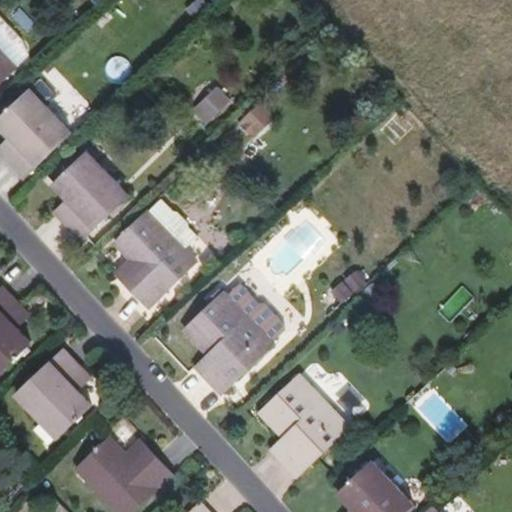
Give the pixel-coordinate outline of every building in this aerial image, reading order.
[(0,83),(17,67),(0,49),(0,83)] [(192,107),(206,124),(233,101),(219,84),(192,107)] [(38,113),(46,106),(31,89),(23,97),(38,113)] [(6,159),(24,178),(72,134),(46,106),(38,113),(23,97),(0,118),(0,126),(11,138),(19,147),(6,159)] [(260,100),(234,123),(251,141),(276,117),(260,100)] [(0,149),(0,151),(6,159),(19,147),(11,138),(0,149)] [(88,153),(79,161),(94,177),(102,169),(88,153)] [(63,221),(81,240),(128,196),(102,169),(94,177),(79,161),(53,185),(68,202),(75,209),(63,221)] [(189,223),(178,211),(173,211),(162,199),(149,211),(185,250),(197,238),(189,230),(189,223)] [(56,214),(63,221),(75,209),(68,202),(56,214)] [(149,211),(115,243),(130,260),(137,268),(123,281),(149,308),(197,262),(185,250),(149,211)] [(117,273),(123,281),(137,268),(130,260),(117,273)] [(359,268),(331,289),(341,302),(369,281),(359,268)] [(271,342),(285,330),(285,324),(263,301),(258,301),(241,282),(227,295),(225,293),(211,306),(185,331),(210,358),(216,364),(204,375),(222,395),(275,346),(271,342)] [(0,358),(6,364),(32,340),(17,324),(9,315),(22,304),(3,284),(0,287),(0,358)] [(454,323),(474,296),(459,284),(438,312),(454,323)] [(205,300),(211,306),(225,293),(220,287),(205,300)] [(17,324),(29,312),(22,304),(9,315),(17,324)] [(75,387),(68,379),(81,367),(63,348),(15,392),(40,420),(49,412),(64,429),(91,403),(75,387)] [(198,368),(204,375),(216,364),(210,358),(198,368)] [(88,375),(81,367),(68,379),(75,387),(88,375)] [(280,459),(298,479),(350,429),(301,377),(261,415),(285,439),(292,447),(280,459)] [(64,429),(49,412),(40,420),(56,437),(64,429)] [(118,511),(134,511),(175,473),(149,447),(135,460),(129,453),(112,435),(78,468),(118,511)] [(135,460),(149,447),(143,439),(129,453),(135,460)] [(273,451),(280,459),(292,447),(285,439),(273,451)] [(373,461),(365,469),(380,485),(388,477),(373,461)] [(406,511),(414,505),(388,477),(380,485),(365,469),(338,494),(353,510),(355,511),(406,511)] [(442,511),(443,511),(434,502),(423,511),(442,511)] [(210,511),(202,503),(192,511),(210,511)]
